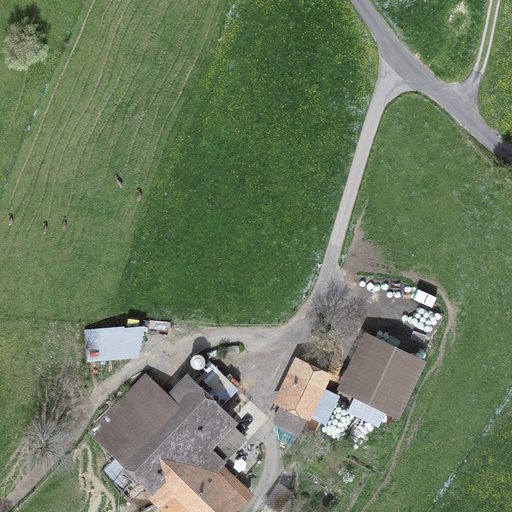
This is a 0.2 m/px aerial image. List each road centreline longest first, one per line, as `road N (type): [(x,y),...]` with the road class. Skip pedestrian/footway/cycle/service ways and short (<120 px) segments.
road 1 (track): [(0,511),(111,389),(173,350)]
road 2 (unclassified): [(357,0),(393,50),(511,157)]
